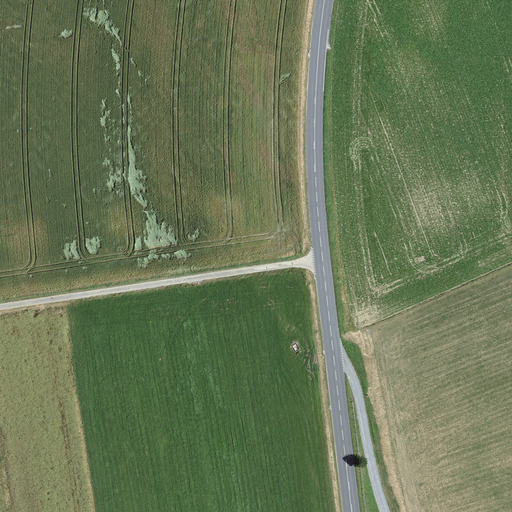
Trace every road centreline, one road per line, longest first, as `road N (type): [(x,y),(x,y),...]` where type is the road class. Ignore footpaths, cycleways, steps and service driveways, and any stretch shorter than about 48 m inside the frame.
road 1 (secondary): [(333,355),(314,156),(324,0)]
road 2 (unclassified): [(385,511),(356,386),(333,355)]
road 3 (secondary): [(351,511),(333,355)]
